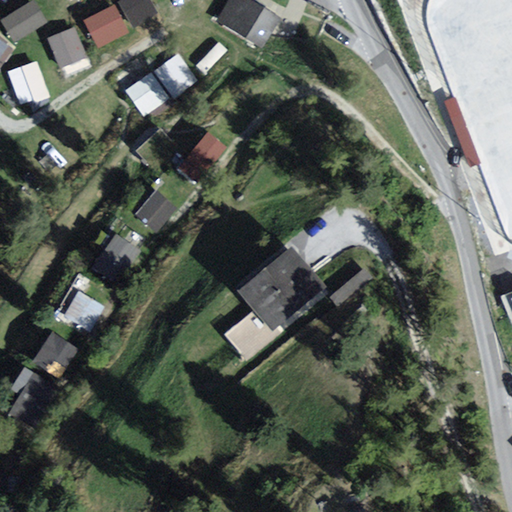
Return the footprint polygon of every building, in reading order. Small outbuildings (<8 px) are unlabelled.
[(38,0),(14,0),(0,9),(0,16),(11,35),(47,13),(38,0)] [(116,0),(103,0),(81,12),(96,42),(130,24),(116,0)] [(120,0),(131,21),(158,7),(154,0),(120,0)] [(267,54),(285,20),(248,0),(237,0),(221,29),(267,54)] [(75,18),(46,29),(58,61),(87,50),(75,18)] [(0,55),(12,45),(0,31),(0,55)] [(177,46),(153,64),(173,91),(197,73),(177,46)] [(18,97),(48,90),(40,54),(9,61),(18,97)] [(125,82),(143,109),(169,92),(151,64),(125,82)] [(156,181),(134,204),(154,223),(176,201),(156,181)] [(90,257),(112,275),(137,244),(114,226),(90,257)] [(339,291),(307,251),(251,295),(282,338),(339,291)] [(86,326),(103,299),(71,279),(55,307),(86,326)] [(56,370),(76,342),(50,323),(29,351),(56,370)] [(29,362),(4,406),(29,420),(54,377),(29,362)]
